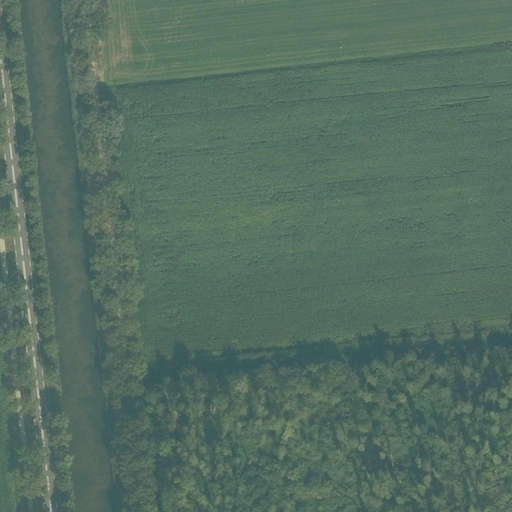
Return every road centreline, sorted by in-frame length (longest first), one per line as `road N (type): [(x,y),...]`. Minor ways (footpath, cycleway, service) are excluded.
road 1 (track): [(139,511),(81,0)]
road 2 (primary): [(52,511),(0,56)]
